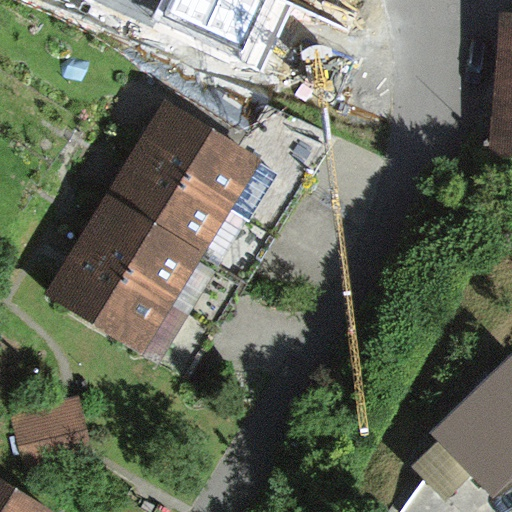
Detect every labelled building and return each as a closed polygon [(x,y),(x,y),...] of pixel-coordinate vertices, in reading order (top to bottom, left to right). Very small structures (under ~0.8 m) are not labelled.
[(263,0),(173,0),(167,14),(243,47),(263,0)] [(511,30),(490,30),(484,184),(511,184),(511,30)] [(35,311),(123,367),(270,138),(183,82),(35,311)] [(511,375),(506,370),(426,466),(479,509),(511,469),(511,375)] [(76,468),(63,420),(11,434),(24,482),(76,468)] [(0,511),(44,511),(0,482),(0,511)]
